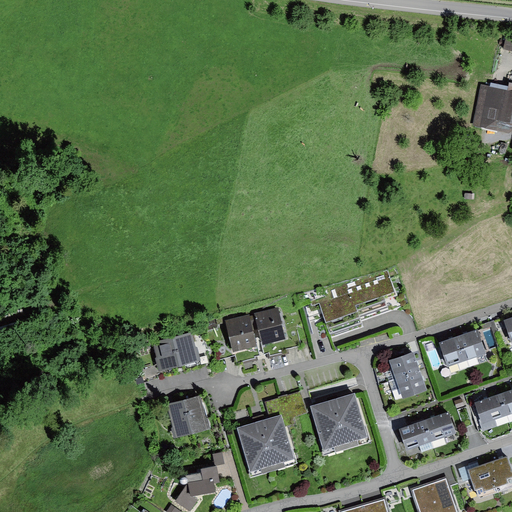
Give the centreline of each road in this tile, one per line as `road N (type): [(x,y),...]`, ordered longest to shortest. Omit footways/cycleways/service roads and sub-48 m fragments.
road 1 (residential): [(359,354),(511,303)]
road 2 (residential): [(219,387),(359,354)]
road 3 (residential): [(399,476),(262,511)]
road 4 (residential): [(359,354),(399,476)]
road 5 (residential): [(511,13),(391,0)]
